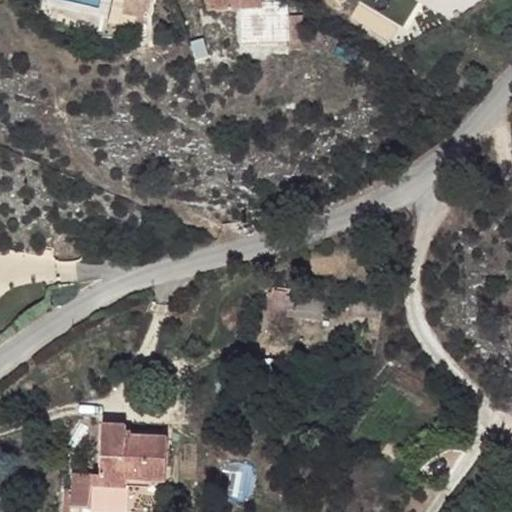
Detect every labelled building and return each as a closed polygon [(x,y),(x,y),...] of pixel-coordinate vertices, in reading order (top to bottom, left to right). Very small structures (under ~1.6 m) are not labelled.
[(166,0),(140,0),(138,19),(162,23),(166,0)] [(207,0),(209,6),(211,7),(211,14),(244,13),(245,46),(306,44),(304,18),(289,18),(289,4),(264,5),(262,0),(207,0)] [(275,290),(273,309),(286,311),(288,291),(275,290)] [(126,479),(150,480),(165,481),(167,439),(166,439),(150,438),(125,437),(126,432),(126,426),(106,425),(102,475),(75,473),(74,488),(69,489),(69,492),(66,492),(64,511),(72,511),(73,507),(124,510),(125,487),(126,479)] [(417,443),(420,452),(433,447),(429,438),(417,443)] [(149,488),(150,480),(126,479),(125,487),(149,488)]
